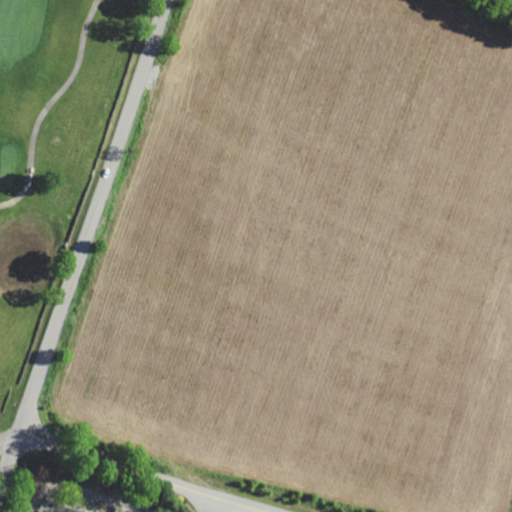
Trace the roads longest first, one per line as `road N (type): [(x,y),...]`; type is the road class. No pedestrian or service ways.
road 1 (residential): [(164,0),(0,478)]
road 2 (tertiary): [(17,431),(269,511)]
